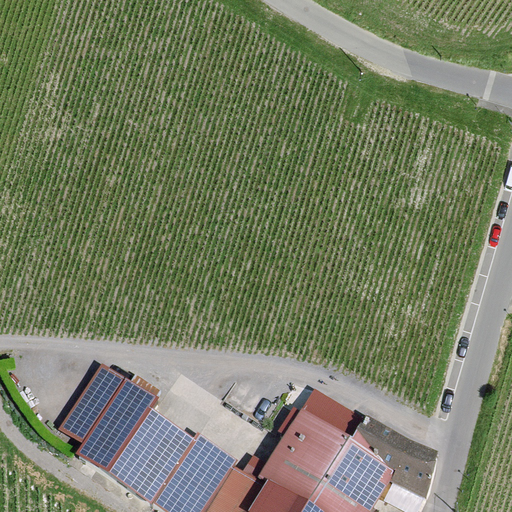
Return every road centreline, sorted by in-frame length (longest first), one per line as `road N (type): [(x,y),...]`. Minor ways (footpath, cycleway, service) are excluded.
road 1 (track): [(0,342),(323,378),(457,446)]
road 2 (tertiary): [(511,250),(441,511)]
road 3 (tertiary): [(288,0),(418,66),(511,91)]
road 4 (track): [(0,409),(37,455),(127,511)]
